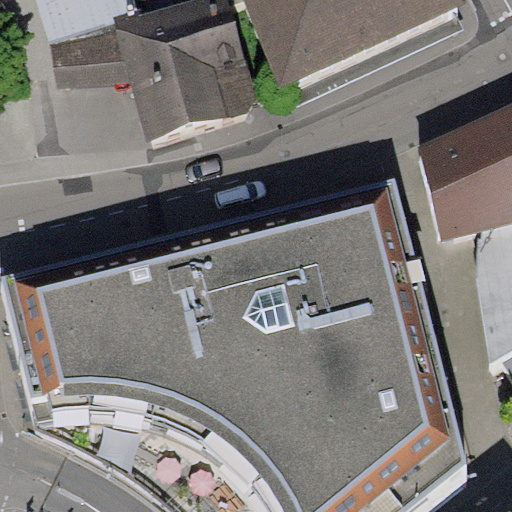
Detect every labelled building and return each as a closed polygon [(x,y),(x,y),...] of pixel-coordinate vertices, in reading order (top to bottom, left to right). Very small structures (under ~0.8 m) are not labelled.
[(36,0),(53,51),(138,24),(133,0),(36,0)] [(236,0),(221,0),(228,17),(242,12),(236,0)] [(236,0),(242,12),(286,104),(458,22),(448,0),(236,0)] [(228,17),(124,43),(155,146),(246,122),(254,107),(228,17)] [(511,122),(423,164),(440,242),(459,242),(484,236),(481,289),(494,372),(504,366),(511,361),(511,122)] [(226,239),(1,295),(37,434),(65,447),(92,460),(123,480),(151,500),(165,511),(442,511),(468,492),(396,196),(226,239)]
